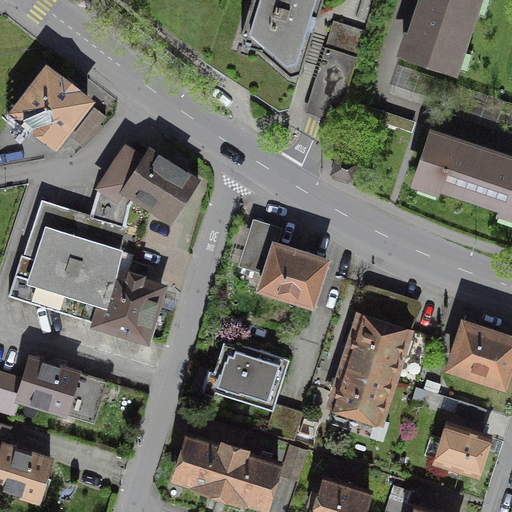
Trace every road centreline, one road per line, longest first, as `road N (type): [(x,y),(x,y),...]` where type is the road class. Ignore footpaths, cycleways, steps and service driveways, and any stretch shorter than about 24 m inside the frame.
road 1 (residential): [(511,286),(403,245),(293,184)]
road 2 (residential): [(243,152),(176,380)]
road 3 (residential): [(0,187),(85,173),(151,88)]
road 4 (residential): [(176,380),(0,332)]
road 5 (residential): [(151,88),(35,0)]
road 6 (residential): [(176,380),(137,511)]
road 7 (unknown): [(37,181),(0,296)]
